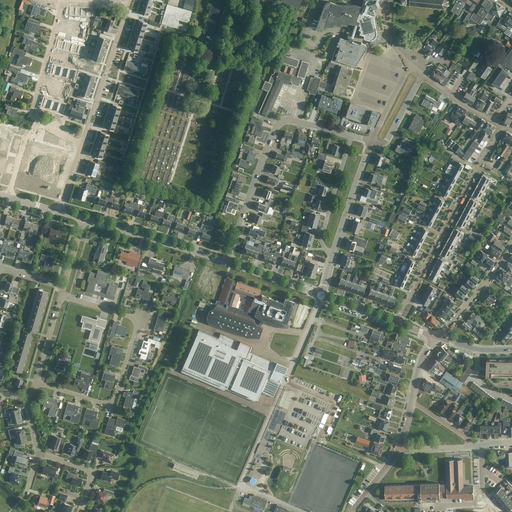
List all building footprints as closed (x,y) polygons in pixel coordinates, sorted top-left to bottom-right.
[(146,0),(143,0),(142,6),(150,9),(153,2),(146,0)] [(187,31),(195,0),(185,0),(183,8),(167,4),(161,24),(187,31)] [(211,0),(202,33),(206,34),(212,36),(222,0),(211,0)] [(280,0),(279,4),(297,10),(301,0),(280,0)] [(377,7),(380,0),(363,0),(363,2),(362,7),(357,5),(356,5),(352,5),(343,5),(339,4),(335,3),(331,2),(325,4),(323,9),(317,26),(316,28),(323,28),(324,28),(324,26),(332,27),(332,25),(339,26),(340,23),(347,25),(348,22),(355,24),(356,24),(359,25),(358,29),(360,30),(358,34),(364,35),(363,37),(363,38),(364,39),(367,40),(369,40),(370,40),(371,40),(372,40),(374,39),(375,37),(376,36),(376,34),(376,32),(374,19),(373,16),(375,12),(377,7)] [(435,7),(440,7),(439,9),(441,10),(441,7),(444,8),(444,10),(445,9),(445,7),(447,5),(449,6),(450,5),(448,4),(448,1),(450,1),(449,0),(448,0),(447,0),(401,0),(401,1),(410,2),(409,3),(408,3),(408,4),(409,4),(409,6),(411,6),(411,4),(418,5),(418,7),(419,7),(419,5),(426,6),(426,8),(427,8),(427,6),(434,6),(434,9),(435,9),(435,7)] [(451,11),(458,15),(466,0),(456,0),(454,5),(451,11)] [(467,0),(466,2),(471,6),(468,11),(471,13),(477,4),(478,4),(480,0),(467,0)] [(483,20),(489,12),(489,11),(495,3),(490,0),(483,0),(481,4),(483,4),(477,13),(476,14),(474,13),(470,18),(468,21),(470,22),(473,24),(475,21),(480,25),(483,20)] [(36,16),(37,14),(45,17),(47,10),(42,8),(43,5),(40,4),(31,1),(30,4),(34,6),(31,14),(36,16)] [(495,14),(499,17),(505,8),(496,2),(491,10),(491,11),(494,13),(493,15),(490,13),(487,18),(491,21),(495,14)] [(142,6),(139,13),(148,16),(150,9),(142,6)] [(504,32),(511,37),(511,15),(509,13),(504,19),(501,17),(498,23),(501,25),(503,23),(507,27),(504,32)] [(39,33),(41,26),(34,23),(35,20),(29,18),(28,20),(25,29),(35,33),(36,31),(39,33)] [(102,21),(101,23),(112,26),(114,21),(106,18),(104,19),(104,21),(102,21)] [(139,20),(137,26),(145,28),(147,23),(139,20)] [(112,26),(101,23),(101,25),(105,27),(104,30),(110,32),(112,26)] [(334,51),(332,59),(355,66),(361,57),(362,56),(365,51),(366,49),(366,47),(366,46),(365,44),(361,42),(360,44),(351,42),(351,41),(353,35),(356,24),(355,24),(351,34),(350,37),(349,37),(348,40),(340,38),(339,41),(337,42),(338,43),(336,45),(337,46),(335,48),(336,49),(334,51)] [(137,26),(135,31),(143,34),(145,28),(137,26)] [(465,32),(471,37),(476,31),(471,27),(470,29),(469,28),(465,32)] [(489,35),(493,38),(497,31),(494,29),(489,35)] [(135,31),(133,37),(141,40),(143,34),(135,31)] [(35,50),(38,43),(33,41),(34,37),(24,34),(23,37),(24,38),(23,43),(25,44),(23,49),(29,51),(30,49),(32,50),(33,49),(35,50)] [(372,41),(370,42),(370,45),(372,45),(373,45),(375,45),(376,44),(377,43),(378,42),(379,41),(380,40),(381,38),(381,37),(381,36),(378,35),(377,37),(372,41)] [(99,36),(97,42),(106,45),(108,39),(99,36)] [(133,37),(131,43),(140,46),(141,40),(133,37)] [(439,43),(438,42),(433,39),(430,44),(426,42),(422,48),(426,51),(425,52),(429,55),(434,48),(435,48),(439,43)] [(58,40),(56,49),(63,50),(65,42),(58,40)] [(65,42),(63,50),(70,52),(72,44),(65,42)] [(97,42),(95,48),(104,50),(106,45),(97,42)] [(131,43),(129,49),(138,52),(140,46),(131,43)] [(442,56),(448,47),(441,43),(435,51),(437,52),(441,55),(442,56)] [(72,44),(70,52),(77,54),(79,45),(72,44)] [(502,69),(492,84),(496,87),(498,88),(508,73),(503,70),(506,66),(511,71),(511,70),(511,44),(503,58),(500,61),(500,62),(498,66),(502,69)] [(79,45),(77,54),(84,56),(87,47),(79,45)] [(30,66),(32,59),(25,56),(26,52),(14,48),(12,52),(20,55),(16,65),(22,67),(23,64),(26,65),(27,64),(30,66)] [(95,48),(93,53),(102,56),(104,50),(95,48)] [(479,48),(473,58),(478,61),(479,60),(478,59),(483,51),(479,48)] [(86,57),(86,58),(100,62),(102,56),(93,53),(92,59),(86,57)] [(129,54),(124,70),(131,72),(133,63),(127,61),(129,54)] [(288,56),(284,55),(281,62),(280,61),(279,62),(278,64),(275,64),(274,67),(275,69),(273,75),(272,74),(268,82),(265,80),(261,88),(268,91),(259,112),(268,116),(283,82),(288,84),(289,81),(291,82),(291,83),(292,84),(297,86),(299,85),(301,77),(304,78),(306,73),(307,72),(308,69),(307,68),(309,63),(302,61),(301,61),(298,61),(299,60),(294,58),(293,57),(290,56),(288,56)] [(466,67),(472,71),(478,61),(473,58),(473,57),(466,67)] [(133,63),(131,72),(138,74),(140,65),(133,63)] [(491,68),(485,64),(479,73),(486,77),(491,68)] [(26,83),(29,75),(20,72),(21,70),(10,65),(8,70),(17,73),(15,78),(12,77),(11,80),(18,83),(18,81),(23,83),(23,81),(26,83)] [(54,65),(51,74),(58,76),(61,67),(54,65)] [(140,65),(138,74),(145,76),(148,68),(140,65)] [(338,74),(349,78),(352,69),(341,66),(338,74)] [(61,67),(58,76),(66,78),(68,69),(61,67)] [(444,72),(436,67),(434,70),(431,74),(431,75),(432,76),(441,83),(444,86),(445,86),(448,81),(449,79),(446,77),(442,74),(444,72)] [(68,69),(66,78),(73,80),(75,71),(68,69)] [(86,74),(84,81),(93,84),(95,77),(79,71),(79,72),(86,74)] [(473,71),(468,77),(474,81),(478,75),(473,71)] [(344,95),(349,78),(338,74),(332,92),(344,95)] [(309,93),(315,95),(321,78),(314,76),(314,78),(311,77),(307,90),(309,91),(309,93)] [(84,81),(82,88),(91,91),(93,84),(84,81)] [(318,89),(323,91),(326,83),(320,81),(318,89)] [(119,84),(114,100),(114,101),(116,93),(123,95),(126,87),(119,84)] [(14,91),(12,95),(11,100),(14,101),(16,97),(21,98),(23,91),(11,87),(10,89),(14,91)] [(126,87),(123,95),(130,98),(133,89),(126,87)] [(82,88),(79,95),(88,98),(91,91),(82,88)] [(133,89),(130,98),(137,100),(140,91),(133,89)] [(463,98),(467,101),(474,91),(472,90),(469,94),(467,92),(463,98)] [(339,109),(341,104),(342,99),(332,96),(331,98),(321,95),(322,92),(318,91),(317,95),(321,96),(317,107),(326,110),(336,113),(338,108),(339,109)] [(474,91),(467,101),(472,104),(476,98),(473,97),(476,92),(474,91)] [(482,100),(486,94),(483,93),(480,99),(478,98),(474,106),(478,108),(482,100)] [(482,111),(486,104),(487,103),(485,102),(488,96),(486,94),(482,100),(478,108),(482,111)] [(438,108),(440,104),(442,101),(438,99),(437,101),(426,95),(424,99),(426,100),(423,104),(423,105),(431,110),(432,109),(436,112),(438,108)] [(45,98),(42,107),(49,109),(52,100),(45,98)] [(52,100),(49,109),(56,111),(59,103),(52,100)] [(487,104),(483,111),(488,113),(491,107),(492,107),(493,108),(494,105),(495,104),(497,101),(495,100),(493,102),(489,100),(487,104)] [(75,117),(79,106),(80,102),(77,101),(75,106),(76,106),(76,109),(72,108),(69,116),(75,117)] [(9,107),(10,104),(5,102),(4,105),(6,106),(5,109),(8,109),(6,114),(14,117),(17,110),(9,107)] [(374,126),(380,113),(350,102),(345,116),(372,126),(374,126)] [(59,103),(56,111),(63,114),(66,105),(59,103)] [(112,104),(111,110),(119,113),(121,107),(112,104)] [(455,123),(460,116),(462,118),(467,110),(458,104),(453,112),(448,119),(455,123)] [(79,106),(75,117),(81,119),(84,108),(79,106)] [(111,110),(109,116),(117,119),(119,113),(111,110)] [(509,125),(511,120),(511,110),(510,114),(508,112),(507,114),(503,122),(509,125)] [(425,119),(417,114),(414,118),(415,118),(409,128),(414,131),(415,129),(419,131),(424,122),(425,119)] [(109,116),(107,122),(115,124),(117,119),(109,116)] [(465,121),(468,123),(469,124),(471,119),(466,116),(463,121),(461,121),(459,124),(462,126),(465,121)] [(263,129),(265,126),(261,125),(262,122),(251,118),(250,122),(254,124),(253,125),(256,126),(253,134),(256,135),(256,136),(257,136),(258,136),(260,137),(263,129)] [(477,122),(471,119),(469,124),(468,123),(466,128),(468,129),(470,126),(474,128),(477,122)] [(480,130),(486,122),(482,119),(474,130),(471,134),(469,137),(472,139),(477,132),(477,131),(478,129),(480,130)] [(107,122),(105,128),(114,130),(115,124),(107,122)] [(483,129),(486,131),(484,133),(483,131),(479,137),(485,141),(489,135),(488,135),(490,133),(492,135),(497,127),(487,122),(483,129)] [(3,127),(1,135),(10,137),(12,130),(3,127)] [(292,138),(293,133),(285,131),(284,136),(282,136),(280,143),(285,145),(286,142),(284,141),(285,137),(288,137),(287,140),(291,141),(292,138)] [(502,156),(511,141),(511,134),(506,131),(500,142),(503,144),(504,141),(507,142),(499,154),(502,156)] [(101,132),(99,138),(107,140),(109,135),(101,132)] [(305,142),(307,136),(299,134),(298,134),(298,136),(296,135),(295,135),(293,144),(298,145),(298,143),(305,144),(305,142)] [(1,135),(0,139),(0,141),(8,144),(10,137),(1,135)] [(317,148),(319,139),(312,137),(311,144),(307,143),(304,155),(309,156),(310,152),(312,153),(314,147),(317,148)] [(99,138),(97,143),(105,146),(107,140),(99,138)] [(410,140),(409,143),(403,140),(399,146),(398,145),(395,150),(406,157),(409,152),(406,151),(410,145),(413,147),(415,143),(410,140)] [(0,141),(0,149),(6,151),(8,144),(0,141)] [(331,154),(337,155),(340,146),(328,142),(326,148),(329,149),(330,146),(333,147),(331,154)] [(34,143),(32,151),(37,153),(40,145),(34,143)] [(97,143),(95,149),(103,152),(105,146),(97,143)] [(256,153),(252,151),(253,147),(244,144),(242,148),(244,149),(243,151),(248,153),(246,160),(240,158),(238,164),(247,167),(249,162),(252,163),(256,153)] [(453,150),(458,153),(462,147),(457,144),(453,150)] [(95,149),(93,155),(102,158),(103,152),(95,149)] [(289,158),(291,153),(286,151),(285,155),(277,152),(275,158),(283,161),(283,160),(286,161),(287,157),(289,158)] [(321,170),(330,173),(333,164),(326,162),(327,161),(325,160),(326,155),(319,153),(317,158),(321,159),(318,168),(322,169),(321,170)] [(384,157),(384,156),(377,153),(374,163),(381,165),(382,162),(387,164),(389,159),(384,157)] [(88,164),(87,167),(97,170),(98,166),(103,167),(104,165),(104,162),(98,160),(97,163),(94,162),(93,162),(90,161),(90,160),(88,164)] [(511,165),(511,162),(510,161),(503,170),(507,173),(511,165)] [(461,172),(464,165),(459,163),(457,167),(450,164),(449,166),(455,169),(456,169),(461,172)] [(283,170),(284,166),(280,165),(279,166),(274,165),(271,172),(276,174),(279,168),(283,170)] [(86,170),(85,173),(86,173),(90,174),(93,175),(92,178),(99,180),(99,177),(100,175),(96,173),(97,170),(87,167),(86,170)] [(452,175),(457,178),(461,172),(456,169),(455,169),(453,174),(450,172),(449,174),(452,176),(452,175)] [(245,184),(246,179),(247,176),(233,171),(231,176),(237,178),(236,180),(233,189),(232,189),(231,193),(238,195),(239,191),(242,182),(245,184)] [(384,176),(377,173),(376,174),(371,173),(368,181),(376,184),(375,186),(381,188),(383,183),(382,183),(384,176)] [(449,182),(454,185),(457,178),(452,175),(452,176),(449,180),(446,179),(445,181),(448,182),(449,182)] [(274,184),(277,185),(279,181),(276,180),(276,179),(268,176),(266,182),(274,185),(274,184)] [(486,185),(488,180),(492,182),(493,180),(490,178),(489,179),(484,176),(481,183),(486,185)] [(318,194),(324,195),(327,187),(324,186),(325,183),(312,180),(310,186),(314,187),(316,187),(316,188),(319,189),(318,194)] [(450,191),(454,185),(449,182),(448,182),(446,187),(443,185),(442,187),(445,189),(445,188),(450,191)] [(100,188),(111,192),(113,187),(101,183),(100,188)] [(283,183),(281,188),(291,191),(293,186),(283,183)] [(482,192),(483,191),(485,187),(488,188),(489,186),(486,185),(481,183),(477,189),(482,192)] [(87,192),(95,194),(97,187),(87,184),(85,189),(80,187),(77,198),(84,200),(87,192)] [(377,205),(378,201),(379,199),(375,198),(376,195),(380,196),(382,191),(372,188),(372,189),(366,188),(363,195),(368,197),(366,201),(377,205)] [(447,198),(450,191),(445,188),(445,189),(442,193),(439,191),(438,194),(441,196),(442,195),(447,198)] [(265,189),(262,196),(268,198),(270,193),(278,195),(279,192),(271,189),(270,191),(265,189)] [(482,192),(477,189),(474,196),(479,198),(482,193),(485,195),(486,193),(483,191),(482,192)] [(314,207),(320,209),(322,201),(314,198),(314,195),(310,194),(308,202),(315,204),(314,207)] [(110,198),(108,203),(111,204),(110,208),(117,210),(119,204),(116,203),(117,200),(114,199),(115,197),(111,195),(110,198)] [(235,198),(231,197),(226,195),(224,200),(229,201),(225,211),(230,213),(232,208),(236,210),(238,204),(233,202),(235,198)] [(105,202),(108,203),(110,198),(106,197),(105,200),(99,198),(97,204),(104,206),(105,202)] [(436,205),(441,207),(445,201),(440,198),(437,204),(434,202),(433,204),(436,206),(436,205)] [(472,199),(468,206),(473,209),(474,208),(476,204),(479,205),(480,203),(477,201),(477,202),(472,199)] [(133,211),(134,212),(137,203),(130,201),(129,204),(125,202),(124,206),(125,206),(123,212),(130,214),(131,211),(133,211)] [(275,205),(273,204),(272,204),(268,203),(265,202),(264,205),(259,203),(256,209),(263,211),(264,209),(267,210),(269,207),(272,208),(271,209),(273,210),(275,205)] [(144,218),(145,212),(142,211),(144,207),(141,206),(141,204),(137,203),(134,212),(138,213),(137,216),(144,218)] [(371,210),(372,207),(365,205),(365,206),(360,204),(357,214),(365,216),(367,209),(371,210)] [(433,211),(438,214),(441,207),(436,205),(436,206),(433,210),(430,208),(429,210),(432,212),(433,211)] [(470,215),(470,214),(473,210),(476,212),(477,210),(474,208),(473,209),(468,206),(465,212),(470,215)] [(409,215),(411,211),(404,207),(402,211),(409,215)] [(160,220),(163,212),(156,210),(154,216),(151,215),(149,220),(156,222),(157,219),(160,220)] [(434,220),(438,214),(433,211),(432,212),(430,216),(427,214),(425,217),(429,218),(434,220)] [(309,219),(318,221),(319,215),(310,212),(309,218),(305,217),(304,219),(308,220),(309,219)] [(393,223),(396,214),(392,212),(388,221),(393,223)] [(466,222),(467,221),(469,216),(472,218),(473,216),(470,214),(470,215),(465,212),(461,219),(466,222)] [(262,213),(261,216),(256,214),(253,222),(259,224),(261,218),(268,220),(270,216),(262,213)] [(173,222),(175,216),(168,214),(166,220),(163,219),(162,224),(169,227),(171,221),(173,222)] [(399,215),(397,220),(404,224),(406,218),(399,215)] [(13,217),(7,216),(6,217),(4,216),(1,225),(0,228),(3,229),(4,226),(5,224),(11,226),(13,217)] [(20,231),(22,222),(19,221),(20,219),(13,217),(11,226),(17,228),(16,230),(20,231)] [(511,221),(509,220),(508,222),(500,217),(498,220),(511,229),(511,221)] [(181,219),(178,218),(176,219),(175,222),(176,223),(174,229),(182,231),(184,225),(186,226),(188,221),(184,219),(182,224),(181,224),(182,222),(181,219)] [(431,227),(434,220),(429,218),(426,223),(420,219),(419,221),(425,225),(426,224),(431,227)] [(302,228),(307,229),(308,226),(316,228),(318,221),(309,219),(308,220),(307,224),(303,223),(302,228)] [(355,220),(352,231),(358,233),(361,227),(366,229),(370,230),(371,226),(372,223),(369,222),(368,222),(362,219),(361,222),(355,220)] [(466,222),(461,219),(458,225),(463,228),(466,223),(469,225),(470,223),(467,221),(466,222)] [(30,232),(32,223),(25,221),(25,223),(22,222),(20,231),(23,231),(23,230),(30,232)] [(38,225),(32,223),(30,232),(36,233),(35,235),(38,236),(41,227),(38,227),(38,225)] [(196,231),(199,232),(200,228),(194,226),(195,226),(188,223),(187,228),(189,229),(187,233),(194,236),(196,231)] [(200,228),(199,232),(199,233),(202,234),(201,238),(208,241),(211,235),(208,234),(211,227),(208,226),(202,224),(200,228)] [(509,236),(510,237),(511,234),(511,232),(511,231),(505,226),(502,230),(500,228),(499,230),(509,237),(509,236)] [(248,234),(257,237),(260,238),(261,235),(263,236),(264,231),(258,229),(257,231),(250,228),(248,234)] [(312,241),(314,234),(306,232),(307,229),(302,228),(301,231),(305,233),(304,236),(299,234),(297,238),(299,238),(303,239),(303,238),(312,241)] [(420,234),(425,237),(429,230),(424,228),(421,233),(418,231),(417,233),(420,235),(420,234)] [(389,235),(396,239),(399,232),(392,229),(389,235)] [(457,238),(458,238),(460,233),(463,235),(464,233),(461,231),(461,232),(456,229),(452,235),(457,238)] [(58,231),(57,232),(50,230),(49,234),(46,233),(43,241),(49,243),(50,238),(60,241),(62,232),(58,231)] [(504,245),(496,240),(495,241),(494,240),(496,236),(491,233),(487,240),(493,244),(492,246),(499,251),(500,250),(501,251),(504,247),(503,246),(504,245)] [(422,243),(425,237),(420,234),(420,235),(417,239),(411,236),(410,239),(416,242),(417,241),(422,243)] [(454,245),(454,244),(457,240),(460,241),(461,239),(458,238),(457,238),(452,235),(449,242),(454,245)] [(367,241),(362,239),(355,237),(353,241),(349,239),(346,248),(354,250),(355,245),(365,248),(367,241)] [(303,238),(303,239),(302,243),(298,242),(297,245),(301,246),(302,245),(310,247),(312,241),(303,238)] [(4,240),(2,247),(5,248),(3,253),(6,253),(5,256),(14,259),(16,251),(18,252),(18,249),(7,245),(8,242),(4,240)] [(418,250),(422,243),(417,241),(416,242),(414,246),(408,243),(407,245),(413,248),(413,247),(418,250)] [(457,246),(454,244),(454,245),(449,242),(445,248),(450,251),(451,250),(453,246),(456,248),(457,246)] [(99,260),(102,261),(107,245),(99,243),(98,247),(96,254),(95,254),(93,260),(97,261),(97,262),(98,262),(99,260)] [(243,253),(249,255),(253,246),(248,244),(246,243),(244,247),(245,248),(243,253)] [(257,248),(253,246),(249,255),(256,257),(258,252),(260,253),(263,247),(263,246),(259,244),(257,247),(257,248)] [(267,248),(263,247),(260,253),(263,254),(261,259),(268,261),(271,253),(266,251),(267,248)] [(413,247),(413,248),(410,252),(407,251),(406,253),(409,255),(410,254),(415,256),(418,250),(413,247)] [(485,253),(488,255),(489,254),(496,259),(500,253),(492,247),(489,251),(488,249),(485,253)] [(454,252),(451,250),(450,251),(445,248),(442,255),(447,258),(450,253),(453,254),(454,252)] [(29,251),(28,252),(19,250),(18,256),(23,258),(22,261),(30,263),(33,253),(29,251)] [(487,257),(488,255),(485,253),(480,250),(474,258),(483,263),(482,263),(490,268),(495,262),(487,257)] [(274,253),(271,252),(271,253),(268,261),(274,264),(276,259),(278,260),(281,253),(275,251),(274,253)] [(130,254),(121,252),(119,259),(126,261),(125,263),(137,267),(140,255),(131,252),(130,254)] [(43,267),(51,270),(55,258),(42,254),(40,259),(45,261),(43,267)] [(289,260),(291,255),(289,254),(288,257),(289,257),(288,259),(283,257),(280,264),(286,267),(289,260)] [(357,258),(352,256),(344,254),(341,264),(347,265),(345,270),(352,271),(353,267),(349,266),(351,260),(356,261),(357,258)] [(391,258),(382,254),(379,260),(385,263),(386,261),(390,262),(391,258)] [(294,261),(289,260),(286,267),(293,269),(295,262),(296,262),(298,257),(295,256),(294,259),(295,260),(294,261)] [(160,274),(163,263),(153,260),(154,259),(150,258),(148,264),(142,263),(141,268),(146,270),(147,269),(152,270),(152,271),(160,274)] [(448,264),(449,262),(445,261),(440,258),(437,265),(442,268),(442,267),(445,263),(448,264)] [(306,259),(305,261),(309,263),(308,267),(307,268),(316,271),(318,265),(310,262),(310,261),(306,259)] [(407,265),(412,268),(415,261),(410,259),(408,264),(404,263),(403,265),(404,265),(407,266),(407,265)] [(298,263),(296,270),(305,273),(305,274),(314,277),(316,271),(307,268),(308,267),(304,265),(298,263)] [(401,269),(400,271),(404,273),(404,272),(409,275),(412,268),(407,265),(407,266),(404,265),(401,269)] [(439,274),(441,269),(444,271),(445,269),(442,267),(442,268),(437,265),(433,271),(439,274)] [(181,267),(175,266),(173,273),(182,276),(181,278),(186,279),(189,269),(181,267)] [(89,272),(86,282),(88,283),(85,291),(110,299),(113,300),(114,296),(113,295),(116,285),(112,284),(113,281),(106,279),(108,274),(97,270),(96,274),(89,272)] [(508,280),(511,283),(511,276),(511,278),(509,276),(510,275),(507,272),(506,273),(502,270),(500,273),(509,279),(508,280)] [(442,275),(439,274),(433,271),(430,278),(435,281),(438,276),(441,277),(442,275)] [(401,279),(406,281),(409,275),(404,272),(404,273),(401,277),(398,276),(397,278),(401,280),(401,279)] [(509,287),(511,283),(508,280),(509,279),(500,273),(496,278),(504,283),(504,282),(507,284),(506,285),(509,287)] [(347,280),(346,280),(342,278),(343,275),(341,274),(340,278),(341,278),(338,287),(344,289),(347,280)] [(479,279),(473,274),(465,283),(472,288),(479,279)] [(353,282),(352,282),(348,281),(350,277),(347,276),(346,280),(347,280),(344,289),(350,291),(353,282)] [(225,277),(217,300),(255,315),(263,322),(275,326),(286,327),(287,326),(287,325),(286,325),(289,317),(293,319),(294,315),(293,315),(296,308),(297,305),(298,302),(298,300),(298,299),(297,299),(296,299),(296,298),(295,298),(295,299),(294,299),(293,299),(293,300),(293,301),(284,298),(283,302),(259,294),(260,290),(225,277)] [(360,285),(359,284),(354,283),(356,279),(354,278),(352,282),(353,282),(350,291),(357,293),(360,285)] [(403,288),(406,281),(401,279),(401,280),(398,284),(395,283),(394,285),(397,286),(398,286),(403,288)] [(17,287),(16,287),(18,282),(12,280),(11,283),(7,282),(5,290),(11,292),(15,293),(17,287)] [(360,280),(359,284),(360,285),(357,293),(363,295),(366,287),(361,285),(362,281),(360,280)] [(139,297),(149,300),(152,290),(149,289),(150,285),(142,282),(141,286),(144,287),(144,291),(137,289),(135,297),(139,298),(139,297)] [(469,290),(462,284),(455,293),(462,299),(469,290)] [(377,291),(376,290),(372,289),(373,285),(371,285),(370,289),(371,289),(368,297),(374,299),(377,291)] [(427,291),(434,294),(437,289),(430,285),(427,291)] [(384,293),(383,293),(378,291),(380,287),(378,287),(376,290),(377,291),(374,299),(381,302),(384,293)] [(384,289),(383,293),(384,293),(381,302),(387,304),(390,295),(389,295),(385,293),(386,290),(384,289)] [(39,332),(49,292),(38,290),(29,329),(25,328),(14,370),(24,373),(34,331),(39,332)] [(170,304),(175,305),(178,293),(170,291),(170,294),(164,292),(162,299),(171,302),(170,304)] [(390,295),(387,304),(393,306),(396,297),(391,296),(392,292),(390,291),(389,295),(390,295)] [(430,300),(434,294),(427,291),(424,296),(430,300)] [(496,298),(488,291),(481,300),(485,303),(486,302),(490,305),(496,298)] [(8,302),(13,303),(15,297),(10,295),(9,299),(3,297),(0,305),(7,307),(8,302)] [(430,300),(424,296),(421,302),(427,306),(430,300)] [(445,303),(451,308),(455,303),(449,298),(445,303)] [(214,307),(253,321),(260,326),(263,322),(255,315),(217,300),(214,307)] [(447,312),(451,308),(445,303),(441,307),(447,312)] [(208,324),(247,338),(259,338),(262,328),(253,321),(214,307),(209,310),(206,318),(208,324)] [(447,312),(441,307),(437,312),(443,317),(447,312)] [(158,313),(153,330),(162,332),(164,327),(163,327),(166,318),(169,319),(171,313),(162,311),(161,314),(158,313)] [(431,324),(435,327),(439,322),(432,316),(433,315),(428,311),(423,316),(427,319),(428,318),(430,319),(428,322),(430,324),(431,324)] [(0,312),(0,319),(4,321),(4,320),(5,316),(9,317),(10,315),(6,314),(5,314),(0,312)] [(478,314),(476,316),(473,313),(469,318),(470,318),(468,320),(471,323),(472,323),(476,326),(478,324),(480,325),(485,320),(478,314)] [(104,328),(106,320),(97,318),(96,321),(94,320),(94,319),(82,315),(80,321),(83,322),(82,327),(91,329),(88,339),(98,342),(102,327),(104,328)] [(116,332),(125,335),(127,328),(118,325),(119,322),(113,320),(109,335),(114,337),(116,332)] [(466,323),(465,322),(462,325),(463,327),(462,328),(468,333),(471,330),(472,331),(472,330),(477,334),(479,331),(475,327),(474,328),(467,322),(466,323)] [(503,331),(510,337),(511,334),(511,328),(508,325),(503,331)] [(181,372),(225,391),(226,389),(255,402),(259,391),(265,394),(273,397),(274,398),(274,397),(287,368),(275,363),(258,355),(248,351),(249,348),(250,346),(220,333),(218,338),(199,330),(181,372)] [(373,330),(372,335),(379,337),(384,338),(385,336),(380,334),(381,333),(373,330)] [(506,342),(510,337),(503,331),(498,336),(506,342)] [(409,345),(411,340),(409,339),(410,338),(397,334),(395,341),(407,345),(408,344),(409,345)] [(161,342),(156,341),(155,340),(148,338),(147,341),(143,340),(141,349),(140,348),(139,353),(147,355),(147,354),(147,353),(151,342),(154,343),(155,344),(154,347),(159,348),(161,342)] [(399,345),(393,343),(387,341),(385,347),(397,351),(397,352),(403,354),(405,355),(405,354),(406,353),(406,354),(407,349),(406,349),(406,347),(400,345),(399,345)] [(118,366),(121,354),(123,349),(112,346),(109,353),(112,354),(110,364),(118,366)] [(447,352),(442,348),(436,356),(442,361),(446,357),(447,358),(449,355),(451,357),(452,356),(455,360),(458,357),(454,354),(448,350),(447,352)] [(404,358),(404,357),(384,350),(381,357),(389,359),(389,358),(393,359),(393,358),(395,358),(394,362),(402,364),(402,363),(404,363),(405,359),(404,358)] [(70,359),(71,356),(64,354),(63,357),(60,356),(57,365),(56,364),(55,369),(63,371),(64,366),(68,367),(68,364),(69,364),(71,359),(70,359)] [(305,356),(301,365),(305,367),(309,358),(305,356)] [(443,372),(445,370),(444,370),(439,366),(441,363),(440,363),(434,358),(431,361),(430,362),(429,364),(427,366),(432,371),(433,372),(434,372),(438,375),(441,371),(443,373),(443,372)] [(511,360),(509,361),(487,360),(486,376),(491,377),(492,372),(505,373),(511,372),(511,360)] [(389,365),(380,362),(378,368),(387,371),(387,370),(398,374),(399,372),(401,373),(402,368),(400,368),(401,366),(390,363),(389,365)] [(148,368),(145,367),(145,366),(138,364),(137,367),(134,366),(131,375),(130,375),(129,379),(134,380),(133,383),(134,385),(136,385),(139,384),(139,382),(137,381),(141,368),(144,369),(143,372),(147,373),(148,368)] [(380,373),(382,369),(373,366),(369,365),(367,364),(366,368),(369,369),(380,373)] [(83,389),(87,390),(91,375),(81,372),(80,376),(81,377),(80,380),(75,378),(73,385),(83,388),(83,389)] [(113,379),(114,379),(115,375),(103,372),(101,379),(106,380),(104,387),(111,389),(113,382),(112,381),(113,379)] [(400,377),(386,372),(384,376),(386,377),(385,380),(391,382),(390,383),(396,385),(397,382),(398,382),(400,377)] [(457,391),(463,383),(446,372),(445,374),(443,376),(440,381),(450,388),(451,387),(457,391)] [(15,385),(21,387),(23,380),(18,378),(19,376),(14,374),(12,379),(17,380),(15,385)] [(394,395),(397,385),(390,383),(371,377),(370,379),(373,380),(373,381),(377,382),(376,383),(385,386),(384,391),(387,392),(386,393),(394,395)] [(435,383),(435,385),(426,379),(421,387),(430,393),(433,389),(438,392),(441,387),(435,383)] [(124,392),(123,395),(127,396),(124,406),(131,408),(135,394),(137,394),(138,391),(136,391),(133,390),(132,393),(132,394),(124,392)] [(382,403),(392,406),(395,397),(385,394),(381,393),(373,390),(371,395),(379,398),(384,399),(382,403)] [(456,402),(460,396),(462,394),(459,392),(453,400),(456,402)] [(279,406),(288,410),(289,410),(291,404),(288,403),(292,403),(294,396),(291,396),(291,397),(289,396),(289,395),(284,395),(282,399),(279,406)] [(48,415),(54,417),(57,408),(55,407),(57,400),(46,396),(44,405),(43,405),(43,406),(50,408),(48,415)] [(437,410),(443,413),(450,403),(446,400),(444,404),(442,403),(437,410)] [(67,402),(64,413),(72,416),(70,422),(77,424),(80,414),(76,413),(78,406),(67,402)] [(457,406),(454,404),(446,415),(451,419),(457,412),(455,410),(457,406)] [(460,425),(464,417),(462,416),(464,413),(462,411),(465,407),(462,405),(457,413),(459,414),(454,421),(460,425)] [(10,413),(10,417),(20,415),(19,409),(14,410),(13,406),(4,408),(6,414),(10,413)] [(385,408),(384,408),(383,411),(384,411),(383,414),(382,414),(382,415),(381,416),(382,417),(389,420),(392,410),(385,407),(385,408)] [(86,408),(83,419),(90,421),(89,427),(96,429),(99,419),(95,418),(97,411),(86,408)] [(20,415),(10,417),(11,420),(7,421),(9,427),(17,425),(16,422),(22,421),(20,415)] [(475,417),(474,418),(470,415),(468,418),(467,418),(461,426),(467,429),(470,425),(470,426),(473,422),(475,424),(478,419),(475,417)] [(117,426),(123,427),(125,419),(117,417),(116,420),(109,417),(104,433),(114,436),(117,426)] [(378,429),(386,432),(390,422),(381,419),(378,429)] [(507,422),(507,419),(503,419),(503,422),(503,427),(508,427),(509,436),(511,435),(511,426),(510,426),(510,422),(507,422)] [(15,438),(25,435),(24,429),(16,431),(15,428),(8,430),(10,436),(15,435),(15,438)] [(384,443),(386,436),(379,434),(380,431),(370,428),(368,432),(376,435),(374,440),(384,443)] [(27,441),(25,435),(15,438),(16,442),(14,442),(15,448),(21,446),(20,443),(27,441)] [(61,436),(60,437),(54,435),(50,448),(57,450),(59,443),(63,444),(65,437),(61,436)] [(79,450),(81,444),(83,438),(77,437),(75,445),(69,443),(66,453),(74,455),(76,449),(79,450)] [(370,452),(380,456),(384,445),(374,442),(370,452)] [(88,450),(85,449),(82,458),(89,460),(92,452),(96,454),(98,445),(91,443),(88,450)] [(23,452),(15,450),(13,457),(15,461),(14,463),(25,466),(27,459),(22,458),(22,457),(23,452)] [(102,461),(112,464),(114,455),(101,450),(99,457),(103,458),(102,461)] [(500,451),(496,451),(496,458),(506,458),(506,467),(511,467),(511,451),(505,452),(505,451),(500,451)] [(421,484),(385,486),(385,490),(385,499),(421,498),(421,499),(439,498),(440,498),(440,494),(447,494),(447,498),(462,498),(464,497),(464,500),(473,499),(474,499),(473,488),(473,486),(464,486),(463,459),(457,459),(445,460),(446,484),(440,484),(440,483),(428,483),(420,484),(421,484)] [(199,473),(174,463),(172,467),(198,477),(199,473)] [(48,465),(48,467),(44,465),(41,473),(50,476),(50,475),(53,476),(52,481),(56,482),(59,474),(55,473),(56,468),(48,465)] [(15,484),(19,486),(20,482),(20,481),(22,475),(14,473),(16,467),(10,466),(8,472),(12,473),(9,482),(15,484)] [(111,478),(117,480),(119,473),(111,470),(110,473),(103,471),(100,479),(110,482),(111,478)] [(80,486),(82,480),(76,478),(77,475),(68,472),(66,478),(72,480),(70,483),(80,486)] [(107,493),(113,495),(114,492),(104,489),(103,492),(98,490),(96,496),(95,496),(93,500),(98,502),(98,501),(104,503),(107,493)] [(501,489),(494,495),(497,499),(505,493),(501,489)] [(66,501),(68,495),(60,492),(58,499),(62,500),(60,506),(63,507),(60,511),(70,511),(72,506),(64,503),(65,501),(66,501)] [(505,493),(497,499),(501,504),(508,498),(505,493)] [(53,504),(55,496),(50,494),(48,500),(47,499),(48,497),(39,495),(39,496),(37,496),(36,498),(34,498),(33,502),(33,503),(33,504),(34,504),(35,504),(34,507),(37,507),(38,505),(45,507),(47,507),(47,504),(46,504),(46,502),(53,504)] [(263,510),(266,503),(267,500),(253,494),(252,496),(249,495),(248,498),(244,497),(243,502),(263,510)] [(511,502),(508,498),(501,504),(504,508),(511,502)]
